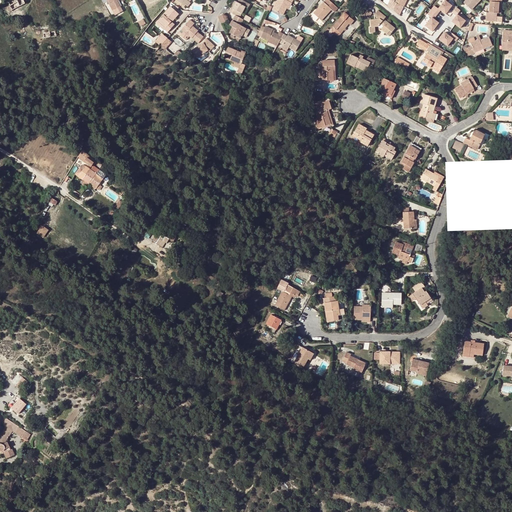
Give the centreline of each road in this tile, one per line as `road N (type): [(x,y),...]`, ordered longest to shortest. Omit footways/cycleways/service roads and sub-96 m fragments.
road 1 (residential): [(438,137),(454,171),(433,244),(438,322),(409,337),(325,336),(310,322)]
road 2 (track): [(0,367),(32,375),(45,410),(65,399),(92,401),(106,367),(0,303)]
road 3 (residential): [(0,150),(133,242)]
